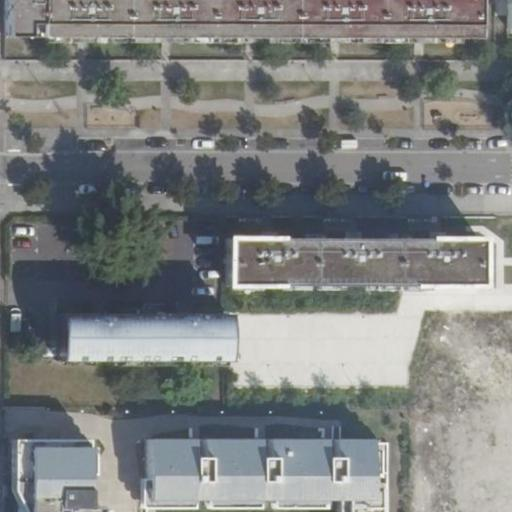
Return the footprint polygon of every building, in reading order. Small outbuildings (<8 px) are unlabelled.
[(0,0),(0,37),(50,39),(50,0),(0,0)] [(50,0),(50,39),(477,41),(476,0),(50,0)] [(473,278),(473,237),(219,234),(218,276),(461,278),(473,278)] [(62,363),(232,363),(232,318),(62,318),(62,363)] [(92,437),(25,436),(24,511),(103,511),(103,504),(91,504),(92,437)] [(376,511),(376,437),(138,436),(137,511),(376,511)]
